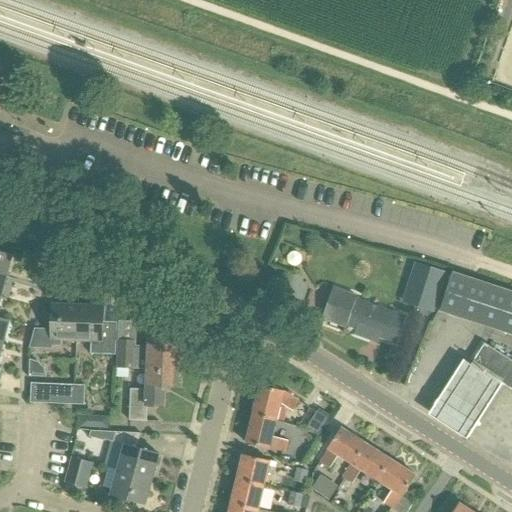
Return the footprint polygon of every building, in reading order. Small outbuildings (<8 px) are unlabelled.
[(0,274),(7,277),(12,255),(0,251),(0,274)] [(448,273),(415,262),(402,302),(434,313),(448,273)] [(511,334),(511,292),(453,273),(440,311),(511,334)] [(396,344),(406,317),(355,299),(356,296),(336,289),(325,320),(345,327),(346,325),(357,329),(355,335),(378,344),(380,338),(396,344)] [(77,341),(78,305),(52,304),(51,330),(34,329),(29,348),(52,349),(52,346),(61,346),(62,341),(77,341)] [(78,305),(77,341),(91,342),(91,354),(102,354),(115,355),(117,323),(103,322),(104,306),(78,305)] [(9,321),(0,318),(0,339),(4,341),(9,321)] [(149,370),(178,370),(179,339),(150,338),(150,348),(134,348),(134,341),(117,341),(116,369),(149,369),(149,370)] [(511,361),(485,344),(473,362),(494,376),(511,387),(511,361)] [(462,358),(429,409),(469,435),(502,383),(462,358)] [(46,377),(44,369),(38,362),(29,359),(29,377),(46,377)] [(177,387),(178,370),(149,370),(148,390),(130,389),(129,421),(147,422),(147,407),(163,407),(164,387),(172,388),(172,387),(177,387)] [(74,405),(75,385),(49,384),(31,384),(30,404),(48,404),(74,405)] [(75,385),(74,405),(84,406),(85,386),(75,385)] [(252,414),(277,420),(281,404),(293,412),(299,402),(284,392),(260,386),(252,414)] [(272,437),(277,420),(252,414),(245,443),(286,454),(289,441),(272,437)] [(328,450),(319,462),(330,469),(338,456),(351,464),(353,465),(366,444),(341,428),(328,450)] [(115,432),(113,442),(125,445),(118,470),(152,480),(159,455),(137,449),(141,434),(115,432)] [(345,479),(338,491),(345,496),(362,471),(377,481),(391,460),(366,444),(353,465),(351,464),(343,477),(345,479)] [(237,480),(264,486),(270,462),(243,455),(237,480)] [(86,489),(93,463),(71,457),(65,482),(64,483),(86,489)] [(391,460),(377,481),(393,491),(384,504),(390,508),(394,510),(402,497),(416,476),(391,460)] [(108,467),(103,487),(112,489),(111,495),(145,505),(152,480),(118,470),(108,467)] [(329,500),(338,486),(321,474),(312,488),(329,500)] [(258,510),(264,486),(237,480),(231,504),(258,510)] [(265,505),(277,507),(281,488),(269,486),(265,505)]
